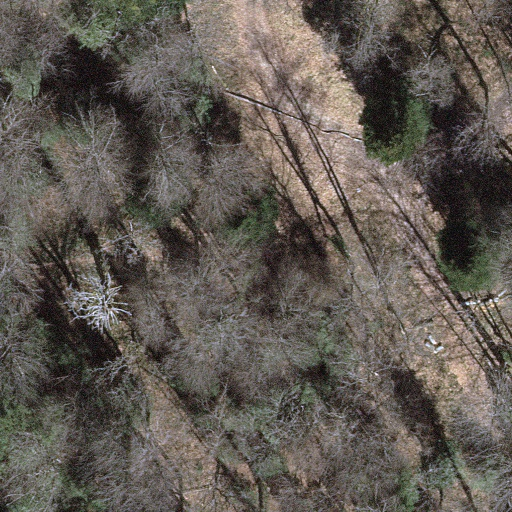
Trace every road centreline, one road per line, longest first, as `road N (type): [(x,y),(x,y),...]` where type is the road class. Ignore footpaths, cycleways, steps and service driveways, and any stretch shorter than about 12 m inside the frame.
road 1 (track): [(511,109),(455,154),(397,170),(359,156),(317,132),(277,74),(257,0)]
road 2 (track): [(511,485),(451,346),(397,170)]
